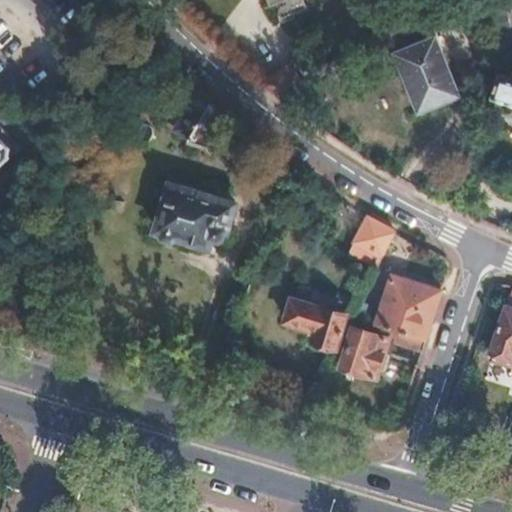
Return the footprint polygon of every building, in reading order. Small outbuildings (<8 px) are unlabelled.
[(268,0),(271,6),(275,17),(305,5),(303,0),(268,0)] [(385,29),(420,110),(462,93),(430,19),(385,29)] [(295,83),(302,80),(293,63),(260,82),(261,83),(270,90),(276,95),(295,83)] [(511,75),(502,72),(494,97),(511,102),(511,75)] [(210,137),(222,115),(197,93),(196,92),(168,125),(183,131),(183,134),(200,142),(200,145),(201,148),(204,151),(206,151),(209,151),(212,149),(213,146),(213,143),(211,141),(210,137)] [(0,164),(9,156),(9,145),(0,136),(0,164)] [(227,230),(231,217),(235,216),(237,210),(233,207),(234,203),(171,183),(156,229),(162,231),(161,236),(172,239),(175,236),(207,246),(212,235),(221,238),(223,229),(227,230)] [(377,267),(388,247),(395,234),(389,231),(369,219),(367,218),(350,251),(377,267)] [(425,339),(437,301),(440,291),(390,274),(374,323),(397,330),(425,339)] [(511,359),(511,291),(491,352),(511,359)] [(334,346),(343,315),(290,299),(283,322),(288,323),(288,327),(300,330),(302,328),(315,332),(312,339),(316,341),(316,344),(318,346),(321,347),(323,348),(326,348),(328,347),(330,346),(334,346)] [(389,337),(354,326),(342,367),(376,378),(389,337)] [(421,351),(425,339),(397,330),(393,342),(421,351)]
